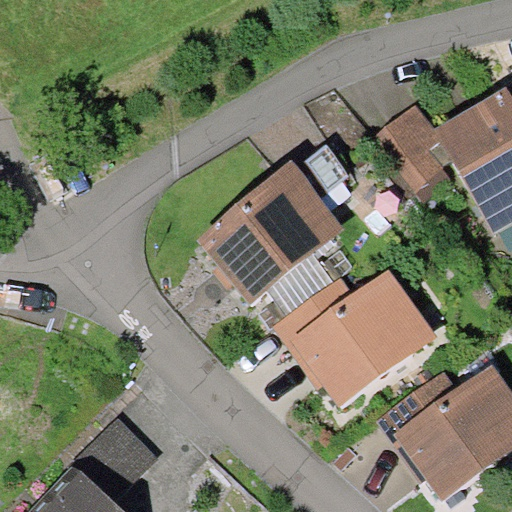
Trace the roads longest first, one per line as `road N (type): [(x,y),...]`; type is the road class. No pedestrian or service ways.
road 1 (residential): [(80,260),(140,177),(338,56),(511,14)]
road 2 (residential): [(337,511),(174,364),(80,260)]
road 3 (unclassified): [(0,115),(80,260)]
